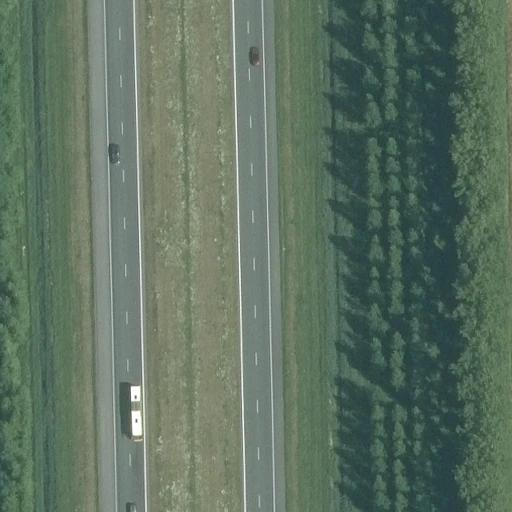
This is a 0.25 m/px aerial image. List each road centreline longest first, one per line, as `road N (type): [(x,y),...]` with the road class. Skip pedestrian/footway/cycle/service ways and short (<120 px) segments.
road 1 (motorway): [(255,511),(242,0)]
road 2 (motorway): [(116,0),(128,511)]
